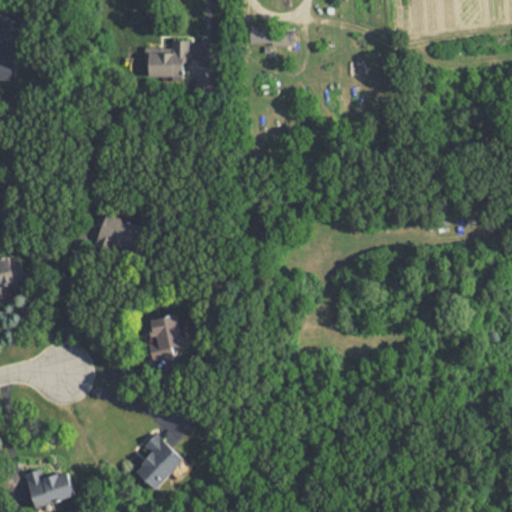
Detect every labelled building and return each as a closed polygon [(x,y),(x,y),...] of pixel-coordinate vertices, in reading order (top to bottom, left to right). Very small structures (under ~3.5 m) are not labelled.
[(0,79),(18,80),(22,19),(0,18),(0,79)] [(294,27),(249,26),(248,44),(294,45),(294,27)] [(189,40),(171,40),(171,51),(145,51),(145,77),(189,77),(189,40)] [(145,227),(106,213),(95,245),(134,258),(145,227)] [(24,282),(19,257),(0,260),(0,300),(6,299),(3,285),(24,282)] [(175,356),(174,347),(183,346),(177,314),(152,319),(159,359),(175,356)] [(137,471),(158,491),(186,460),(156,433),(144,446),(153,454),(137,471)] [(25,474),(34,508),(76,497),(70,472),(44,478),(42,469),(25,474)]
